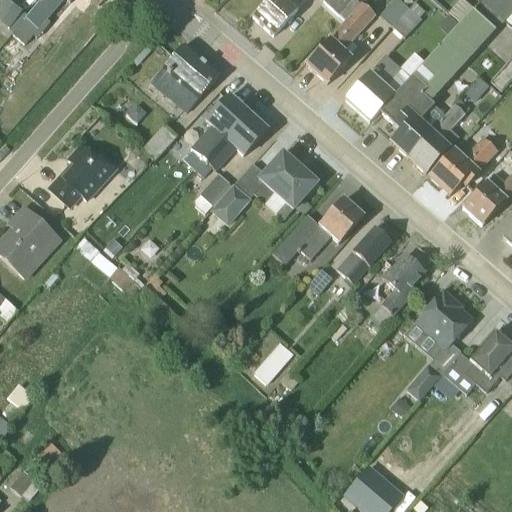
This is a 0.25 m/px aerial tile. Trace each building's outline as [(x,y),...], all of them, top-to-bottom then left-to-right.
[(0,0),(0,25),(8,32),(23,12),(14,6),(18,0),(0,0)] [(75,0),(43,0),(23,24),(36,34),(63,1),(70,7),(75,0)] [(271,0),(253,21),(273,39),(297,12),(285,2),(287,0),(271,0)] [(344,26),(359,9),(352,3),(354,0),(326,0),(322,6),(344,26)] [(511,0),(484,0),(480,5),(502,26),(511,14),(511,0)] [(391,30),(407,12),(395,1),(379,20),(391,30)] [(431,106),(502,26),(480,5),(409,82),(378,116),(399,134),(426,103),(431,106)] [(350,63),(341,55),(372,20),(359,9),(344,26),(306,69),(319,80),(328,88),(350,63)] [(420,23),(407,12),(391,30),(404,41),(420,23)] [(216,80),(181,49),(151,84),(186,115),(216,80)] [(487,85),(499,96),(511,81),(511,59),(487,85)] [(378,116),(409,82),(384,60),(344,104),(369,126),(378,116)] [(474,107),(488,92),(477,82),(463,97),(474,107)] [(182,166),(192,176),(246,117),(228,99),(202,127),(208,132),(189,153),(192,156),(182,166)] [(406,162),(444,119),(426,103),(399,134),(388,146),(406,162)] [(453,109),(444,119),(406,162),(424,177),(456,141),(449,134),(463,118),(453,109)] [(265,134),(246,117),(192,176),(200,183),(210,173),(213,176),(233,155),(240,161),(265,134)] [(153,166),(175,142),(162,130),(140,154),(153,166)] [(464,192),(497,156),(481,141),(463,162),(452,152),(426,181),(448,200),(459,188),(464,192)] [(185,150),(175,142),(153,166),(162,175),(185,150)] [(69,216),(81,203),(86,207),(116,172),(99,157),(94,163),(80,150),(66,165),(71,169),(47,196),(69,216)] [(128,155),(125,166),(132,174),(144,171),(146,161),(137,153),(128,155)] [(315,186),(280,157),(262,178),(251,169),(210,217),(226,231),(253,200),(263,208),(271,199),(290,215),(293,212),(302,219),(310,210),(301,202),(315,186)] [(209,208),(227,187),(216,178),(198,199),(209,208)] [(486,185),(462,213),(481,230),(511,194),(511,179),(497,195),(486,185)] [(360,221),(341,204),(318,231),(306,220),(272,259),(284,270),(298,255),(304,260),(309,264),(328,242),(336,248),(360,221)] [(0,263),(25,286),(61,247),(23,212),(7,229),(11,232),(0,244),(0,263)] [(511,228),(501,241),(511,250),(511,228)] [(389,246),(373,232),(351,257),(357,262),(346,275),(342,272),(338,277),(351,289),(389,246)] [(131,286),(120,274),(117,272),(116,273),(96,257),(98,256),(82,242),(73,252),(122,297),(131,286)] [(422,278),(403,260),(381,283),(392,294),(366,322),(378,333),(413,294),(410,291),(422,278)] [(120,274),(131,286),(137,278),(126,267),(120,274)] [(317,299),(330,284),(318,274),(305,289),(317,299)] [(137,278),(131,286),(138,292),(144,284),(137,278)] [(153,279),(142,291),(157,305),(165,297),(157,290),(161,286),(153,279)] [(131,286),(122,297),(121,298),(129,304),(138,292),(131,286)] [(449,349),(471,324),(453,308),(455,306),(442,295),(403,339),(431,363),(403,395),(415,405),(458,356),(449,349)] [(0,320),(7,326),(17,314),(0,298),(0,320)] [(506,345),(494,335),(469,365),(472,368),(463,378),(486,397),(497,383),(502,387),(511,375),(511,361),(500,352),(506,345)] [(267,388),(295,357),(280,344),(252,374),(267,388)] [(20,416),(32,401),(17,388),(5,403),(9,407),(1,416),(12,426),(20,416)] [(400,423),(409,412),(397,402),(388,412),(400,423)] [(471,440),(488,420),(477,412),(461,432),(471,440)] [(0,439),(8,430),(0,422),(0,439)] [(49,449),(34,465),(54,484),(69,468),(49,449)] [(0,484),(17,466),(3,454),(0,457),(0,484)] [(71,506),(93,481),(80,469),(57,494),(71,506)] [(22,498),(34,483),(24,475),(13,491),(22,498)]
